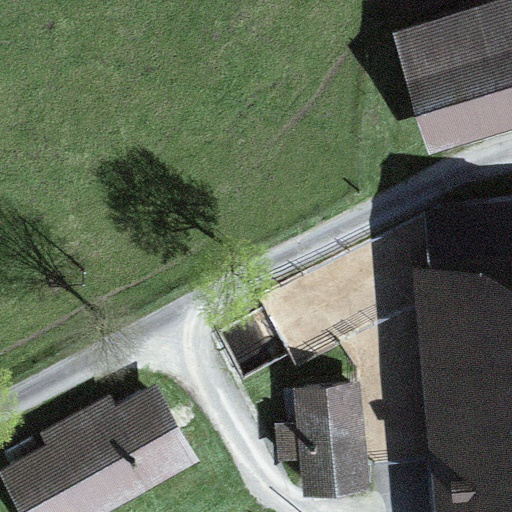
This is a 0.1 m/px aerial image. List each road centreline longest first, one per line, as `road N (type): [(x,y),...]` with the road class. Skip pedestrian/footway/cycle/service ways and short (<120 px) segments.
road 1 (track): [(0,420),(379,218),(511,165)]
road 2 (track): [(176,326),(290,509),(307,511)]
